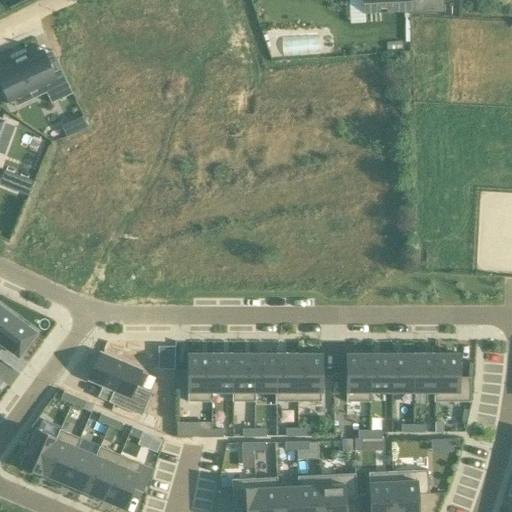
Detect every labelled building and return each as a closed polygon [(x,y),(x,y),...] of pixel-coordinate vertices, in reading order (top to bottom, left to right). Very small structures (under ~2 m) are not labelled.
[(184,0),(188,10),(176,14),(184,37),(198,33),(195,25),(216,18),(210,0),(184,0)] [(210,0),(216,18),(237,11),(239,20),(253,15),(248,0),(210,0)] [(350,0),(351,12),(363,11),(363,14),(409,12),(409,14),(443,12),(443,0),(350,0)] [(473,0),(473,10),(491,10),(491,0),(473,0)] [(491,0),(491,10),(509,10),(508,0),(491,0)] [(130,7),(109,17),(128,61),(150,51),(146,44),(142,35),(142,34),(142,33),(134,14),(130,7)] [(141,11),(134,14),(138,24),(145,21),(141,11)] [(109,17),(87,26),(106,70),(128,61),(109,17)] [(145,21),(138,24),(142,33),(142,34),(150,31),(145,21)] [(87,26),(65,36),(68,43),(70,47),(72,53),(77,62),(79,68),(81,72),(84,80),(106,70),(87,26)] [(150,31),(142,34),(142,35),(146,44),(154,40),(150,31)] [(68,43),(60,46),(64,56),(67,55),(72,53),(70,47),(68,43)] [(15,62),(0,68),(0,81),(9,102),(12,100),(14,106),(34,97),(31,91),(64,76),(54,56),(45,60),(40,50),(25,57),(23,54),(14,59),(15,62)] [(67,55),(64,56),(69,66),(73,64),(77,62),(72,53),(67,55)] [(73,64),(69,66),(73,76),(81,72),(79,68),(77,62),(73,64)] [(371,110),(350,115),(358,154),(381,149),(376,126),(389,123),(383,99),(369,102),(371,110)] [(350,115),(329,120),(337,158),(358,154),(350,115)] [(82,116),(61,126),(66,137),(88,129),(82,116)] [(329,120),(308,124),(316,163),(337,158),(329,120)] [(263,124),(249,127),(254,152),(266,149),(271,172),(295,167),(286,129),(265,133),(263,124)] [(308,124),(286,129),(295,167),(316,163),(308,124)] [(176,152),(155,157),(163,196),(186,191),(181,168),(193,165),(188,141),(174,144),(176,152)] [(131,153),(117,156),(123,180),(135,178),(140,201),(163,196),(155,157),(133,162),(131,153)] [(23,180),(18,193),(28,197),(33,184),(23,180)] [(40,190),(30,213),(42,218),(32,239),(54,249),(70,213),(50,204),(54,196),(40,190)] [(70,213),(54,249),(76,258),(85,237),(97,242),(107,219),(94,213),(90,221),(70,213)] [(0,342),(3,345),(17,355),(34,332),(0,307),(0,342)] [(99,353),(88,378),(113,389),(108,401),(141,415),(151,391),(134,384),(140,370),(99,353)] [(187,353),(187,392),(211,392),(211,353),(187,353)] [(211,353),(211,392),(233,392),(233,353),(211,353)] [(233,353),(233,392),(254,392),(254,353),(233,353)] [(254,353),(254,392),(276,392),(276,353),(254,353)] [(276,353),(276,392),(297,392),(297,353),(276,353)] [(297,353),(297,392),(321,392),(321,353),(297,353)] [(346,353),(346,392),(370,392),(370,353),(346,353)] [(370,353),(370,392),(391,392),(391,353),(370,353)] [(391,353),(391,392),(413,392),(413,353),(391,353)] [(413,353),(413,392),(435,392),(435,353),(413,353)] [(435,353),(435,392),(458,392),(458,353),(435,353)] [(63,392),(59,399),(71,403),(74,396),(63,392)] [(74,396),(71,403),(82,408),(85,401),(74,396)] [(146,413),(141,424),(153,430),(158,419),(146,413)] [(100,414),(97,421),(108,426),(111,418),(100,414)] [(111,418),(108,426),(119,430),(122,423),(111,418)] [(401,424),(401,432),(413,432),(413,424),(401,424)] [(413,424),(413,432),(425,432),(425,424),(413,424)] [(435,424),(435,432),(447,432),(447,424),(435,424)] [(131,427),(128,434),(139,439),(142,432),(131,427)] [(266,428),(254,429),(254,437),(266,436),(266,428)] [(297,428),(285,428),(285,436),(297,436),(297,428)] [(297,428),(297,436),(309,436),(309,428),(297,428)] [(211,429),(199,430),(199,438),(211,437),(211,429)] [(223,429),(211,429),(211,437),(223,437),(223,429)] [(254,429),(242,429),(242,437),(254,437),(254,429)] [(34,430),(19,465),(41,474),(56,439),(34,430)] [(358,430),(358,438),(362,438),(370,438),(370,430),(358,430)] [(370,430),(370,438),(382,438),(382,430),(370,430)] [(346,438),(346,450),(354,450),(354,438),(346,438)] [(354,438),(354,450),(362,450),(362,438),(358,438),(354,438)] [(453,438),(444,439),(445,451),(453,451),(453,438)] [(56,439),(41,474),(61,483),(76,447),(56,439)] [(265,442),(253,443),(253,451),(265,450),(265,442)] [(296,442),(284,442),(285,450),(296,450),(296,442)] [(308,442),(296,442),(296,450),(309,450),(308,442)] [(253,443),(241,443),(241,451),(253,451),(253,443)] [(76,447),(61,483),(81,491),(96,456),(76,447)] [(96,456),(81,491),(101,500),(116,464),(96,456)] [(116,464),(101,500),(122,509),(137,473),(116,464)] [(417,511),(416,480),(392,482),(393,511),(417,511)] [(393,511),(392,482),(369,483),(370,511),(393,511)] [(344,511),(343,484),(320,485),(321,511),(344,511)] [(321,511),(320,485),(298,486),(299,511),(321,511)] [(299,511),(298,486),(277,487),(278,511),(299,511)] [(278,511),(277,487),(255,488),(256,511),(278,511)] [(256,511),(255,488),(232,489),(232,511),(256,511)]
